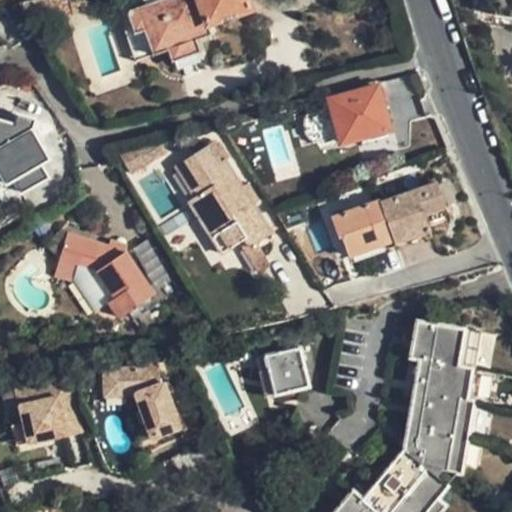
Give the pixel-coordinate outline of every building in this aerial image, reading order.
[(113,11),(136,3),(134,0),(99,0),(123,68),(142,62),(132,34),(123,38),(113,11)] [(195,0),(145,0),(136,3),(113,11),(123,38),(132,34),(142,62),(160,56),(165,68),(173,66),(193,58),(197,58),(193,44),(209,39),(205,26),(195,0)] [(248,0),(195,0),(205,26),(252,11),(248,0)] [(511,0),(488,0),(499,13),(498,19),(511,22),(511,0)] [(193,58),(173,66),(177,75),(197,68),(193,58)] [(391,130),(380,85),(345,93),(330,97),(340,143),(391,130)] [(0,116),(0,143),(7,166),(1,168),(5,181),(8,190),(41,179),(37,164),(47,160),(36,129),(0,116)] [(275,236),(232,162),(222,166),(212,149),(181,168),(198,197),(191,202),(223,255),(248,240),(254,249),(275,236)] [(427,235),(420,216),(444,208),(435,182),(378,199),(376,197),(314,216),(324,249),(349,243),(352,255),(389,244),(390,248),(427,235)] [(122,266),(128,266),(125,262),(109,256),(68,239),(56,269),(71,274),(122,266)] [(109,256),(125,262),(129,251),(113,245),(109,256)] [(157,303),(128,266),(122,266),(71,274),(82,279),(85,273),(101,280),(121,306),(112,313),(124,329),(157,303)] [(82,279),(71,274),(68,274),(54,277),(52,281),(81,293),(102,321),(112,313),(121,306),(101,280),(85,273),(82,279)] [(419,364),(414,393),(422,395),(414,456),(408,456),(395,477),(383,496),(376,493),(364,510),(352,503),(346,511),(437,511),(442,507),(458,483),(462,464),(470,402),(464,401),(473,334),(412,324),(407,361),(419,364)] [(258,360),(260,375),(266,373),(272,398),(308,390),(299,351),(258,360)] [(154,363),(112,366),(115,396),(133,394),(149,437),(178,427),(161,382),(156,384),(154,363)] [(115,396),(112,366),(100,367),(102,397),(115,396)] [(266,373),(260,375),(265,400),(272,398),(266,373)] [(79,432),(70,378),(31,385),(40,439),(79,432)] [(40,439),(31,385),(16,387),(26,441),(40,439)] [(422,395),(414,393),(406,456),(408,456),(414,456),(422,395)] [(383,496),(395,477),(388,473),(376,493),(383,496)]
